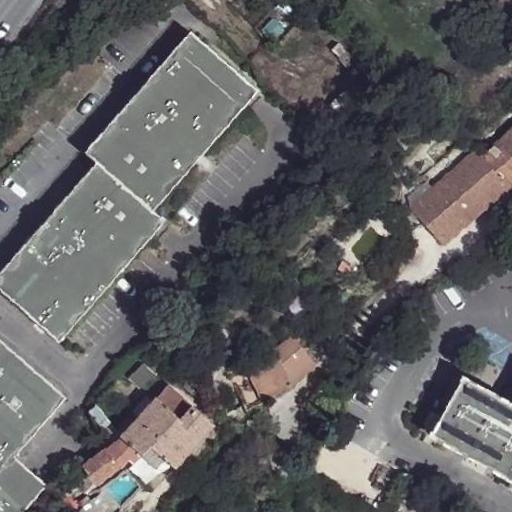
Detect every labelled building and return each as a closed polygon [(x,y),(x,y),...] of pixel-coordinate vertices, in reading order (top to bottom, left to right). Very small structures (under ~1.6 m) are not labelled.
[(258,92),(190,33),(85,155),(96,165),(0,276),(0,294),(59,346),(165,223),(154,213),(258,92)] [(424,134),(404,110),(392,120),(399,129),(411,143),(424,134)] [(413,146),(411,143),(399,129),(391,136),(405,153),(413,146)] [(511,187),(511,130),(482,158),(511,188),(511,187)] [(444,246),(511,188),(482,158),(477,153),(434,191),(415,207),(412,210),(444,246)] [(427,184),(409,200),(415,207),(434,191),(427,184)] [(326,221),(344,205),(334,195),(318,211),(326,221)] [(297,357),(304,372),(313,364),(291,335),(275,347),(278,355),(285,352),(297,357)] [(67,398),(0,341),(0,511),(26,511),(48,486),(16,457),(67,398)] [(278,355),(291,384),(304,372),(297,357),(285,352),(278,355)] [(278,355),(250,368),(256,381),(264,399),(291,386),(291,384),(278,355)] [(237,390),(245,410),(252,408),(265,402),(264,399),(256,381),(237,390)] [(511,407),(511,409),(462,381),(428,437),(508,485),(511,487),(511,407)] [(94,458),(82,467),(88,475),(98,487),(121,470),(122,471),(129,463),(135,468),(143,457),(157,469),(165,460),(173,468),(212,424),(167,385),(153,402),(140,417),(122,438),(112,445),(94,458)] [(133,411),(140,417),(153,402),(146,397),(133,411)] [(87,413),(112,445),(122,438),(95,406),(87,413)] [(436,417),(427,411),(420,424),(429,429),(436,417)] [(288,448),(255,445),(253,472),(286,474),(288,448)] [(65,511),(78,511),(82,509),(93,501),(87,493),(65,511)]
